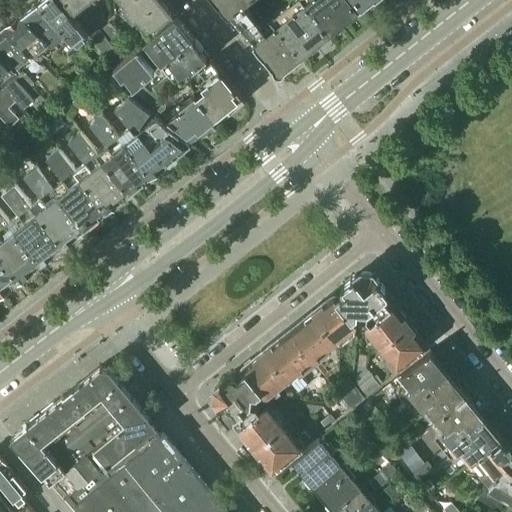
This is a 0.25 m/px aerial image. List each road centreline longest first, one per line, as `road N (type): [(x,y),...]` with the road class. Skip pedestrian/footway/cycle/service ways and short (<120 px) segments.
road 1 (tertiary): [(96,298),(305,135)]
road 2 (residential): [(172,391),(379,229)]
road 3 (tertiary): [(305,135),(469,0)]
road 4 (residential): [(379,229),(511,387)]
road 5 (residential): [(194,0),(305,135)]
road 6 (residential): [(172,391),(272,511)]
road 7 (tertiary): [(0,374),(96,298)]
road 8 (residential): [(96,298),(172,391)]
